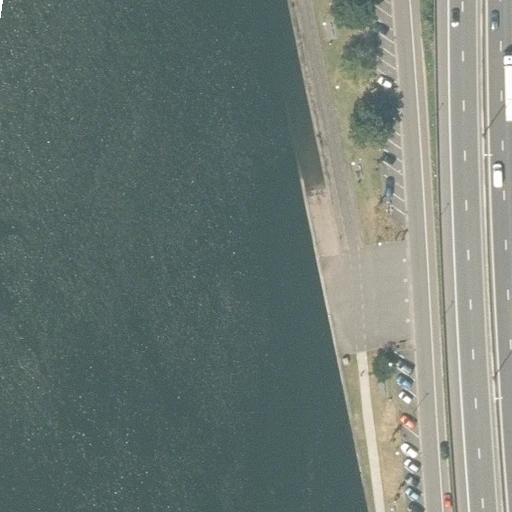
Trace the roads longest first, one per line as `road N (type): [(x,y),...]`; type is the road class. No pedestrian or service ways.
road 1 (unclassified): [(438,511),(403,0)]
road 2 (motorway): [(462,0),(485,511)]
road 3 (motorway): [(511,370),(501,0)]
